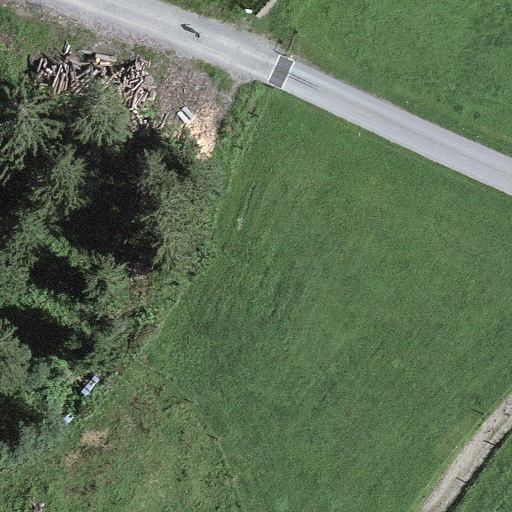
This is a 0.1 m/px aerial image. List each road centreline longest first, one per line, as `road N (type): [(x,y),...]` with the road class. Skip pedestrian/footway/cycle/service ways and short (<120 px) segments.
road 1 (unclassified): [(94,0),(281,70),(511,175)]
road 2 (track): [(430,511),(511,410)]
